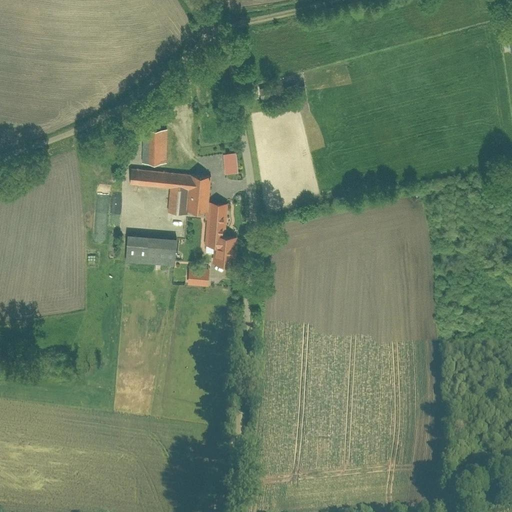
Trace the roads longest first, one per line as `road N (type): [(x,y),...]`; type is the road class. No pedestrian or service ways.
road 1 (unclassified): [(213,511),(239,429),(255,220),(230,50),(215,34)]
road 2 (unclassified): [(0,161),(88,126),(215,34)]
road 3 (track): [(215,34),(343,0)]
